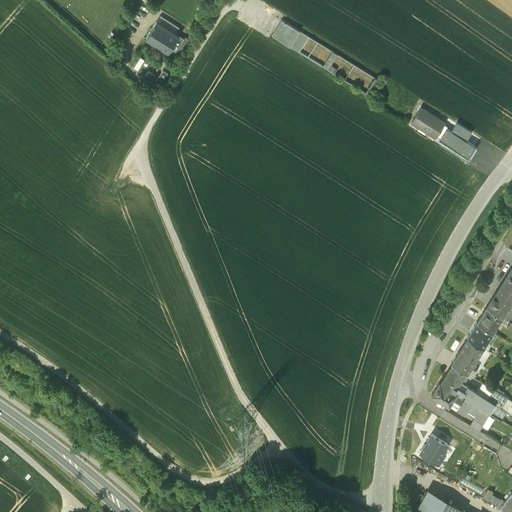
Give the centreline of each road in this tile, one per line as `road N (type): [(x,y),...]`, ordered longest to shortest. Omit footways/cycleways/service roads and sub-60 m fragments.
road 1 (track): [(381,501),(320,488),(276,446),(234,384),(142,169),(140,141),(229,0),(265,15)]
road 2 (track): [(0,334),(188,477),(213,481),(276,446)]
road 3 (residential): [(395,393),(463,232),(511,161)]
road 4 (secondary): [(125,511),(0,410)]
road 5 (residential): [(381,511),(395,393)]
